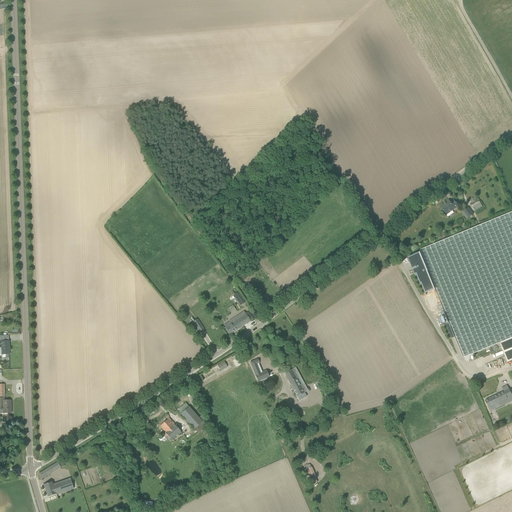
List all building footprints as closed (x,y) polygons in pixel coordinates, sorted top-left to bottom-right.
[(446,215),(458,206),(454,201),(451,203),(449,200),(445,203),(446,203),(441,207),(446,215)] [(480,201),(471,204),(474,210),(482,207),(480,201)] [(468,208),(462,213),(467,220),(474,214),(468,208)] [(511,212),(420,250),(464,358),(500,343),(511,338),(511,212)] [(417,276),(421,286),(422,285),(421,282),(427,279),(428,281),(431,280),(428,272),(420,253),(408,258),(414,274),(416,277),(417,276)] [(234,295),(240,306),(245,303),(239,292),(234,295)] [(263,298),(260,300),(259,300),(263,305),(268,302),(264,297),(263,298)] [(233,319),(229,321),(231,324),(225,328),(229,335),(251,321),(244,312),(233,319)] [(193,323),(199,332),(204,329),(197,320),(193,323)] [(455,338),(449,323),(446,325),(451,339),(455,338)] [(511,338),(500,343),(507,362),(511,360),(511,338)] [(9,355),(9,341),(0,341),(0,348),(1,348),(2,355),(9,355)] [(224,361),(217,365),(220,371),(227,367),(224,361)] [(261,370),(259,366),(252,369),(260,388),(265,386),(262,380),(260,376),(261,375),(259,371),(261,370)] [(292,370),(285,374),(284,374),(296,397),(305,392),(304,393),(301,387),(304,385),(295,368),(292,370)] [(504,392),(485,401),(488,408),(493,406),(495,410),(511,401),(511,395),(507,386),(502,388),(504,392)] [(323,395),(327,401),(333,398),(329,391),(323,395)] [(0,402),(0,403),(0,409),(0,414),(11,413),(11,400),(3,401),(3,398),(0,398),(0,402)] [(189,407),(181,414),(194,430),(203,422),(189,407)] [(166,417),(155,426),(163,435),(166,433),(171,441),(181,432),(175,425),(174,426),(166,417)] [(40,474),(42,479),(60,468),(58,462),(40,474)] [(311,467),(305,470),(308,477),(314,474),(311,467)] [(71,479),(63,482),(53,485),(52,482),(44,485),(48,497),(74,488),(71,479)]
